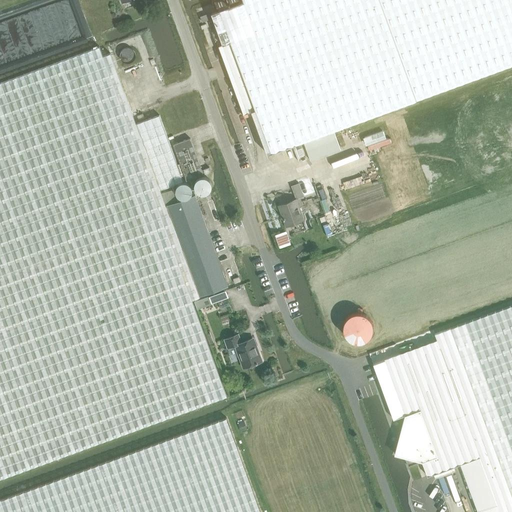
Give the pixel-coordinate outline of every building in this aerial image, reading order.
[(216,11),(211,13),(221,38),(218,39),(220,44),(222,43),(223,44),(219,45),(244,114),(252,111),(268,154),(296,144),(304,141),(321,135),(334,130),(511,64),(511,0),(242,0),(243,1),(240,3),(238,0),(214,0),(212,1),(216,11)] [(202,22),(213,18),(211,13),(200,16),(202,22)] [(0,82),(0,477),(227,395),(192,300),(200,297),(228,286),(195,195),(177,201),(173,189),(163,193),(161,189),(184,181),(160,115),(136,123),(111,53),(103,56),(100,47),(0,82)] [(173,114),(164,117),(171,136),(180,133),(180,132),(179,132),(177,126),(186,123),(183,116),(191,113),(186,100),(170,106),(173,114)] [(321,135),(304,141),(311,160),(341,149),(334,130),(321,135)] [(191,138),(174,144),(186,180),(203,174),(191,138)] [(297,199),(278,205),(286,226),(304,220),(299,207),(303,205),(300,198),(304,196),(304,194),(309,192),(312,191),(308,180),(305,181),(292,186),(297,199)] [(290,244),(286,232),(275,236),(279,248),(290,244)] [(195,301),(197,309),(212,304),(209,296),(195,301)] [(401,354),(373,364),(393,419),(405,415),(400,435),(397,444),(395,454),(405,456),(408,466),(422,461),(427,476),(461,464),(478,511),(493,505),(497,504),(500,511),(511,511),(511,305),(435,334),(440,348),(427,352),(403,361),(401,354)] [(228,347),(235,345),(244,368),(262,361),(259,352),(257,353),(252,338),(241,342),(238,334),(225,339),(228,347)] [(0,511),(261,511),(227,418),(0,499),(0,511)] [(244,421),(238,423),(241,431),(247,429),(244,421)]
